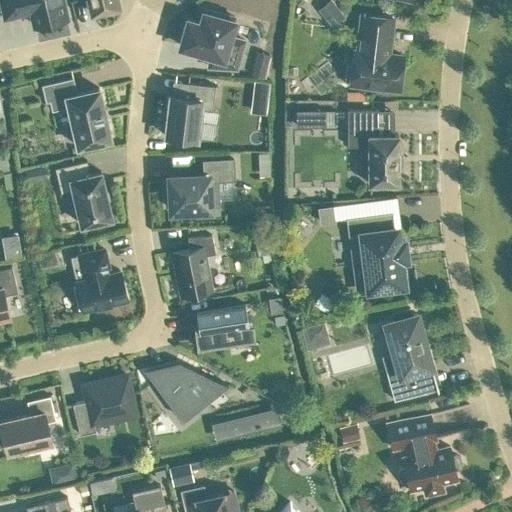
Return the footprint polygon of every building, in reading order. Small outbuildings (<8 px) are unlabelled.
[(1,0),(5,15),(21,11),(20,8),(30,6),(34,24),(65,17),(61,0),(1,0)] [(88,0),(91,11),(101,8),(102,12),(116,9),(115,5),(119,4),(117,0),(88,0)] [(208,65),(236,67),(243,39),(229,35),(234,19),(233,19),(234,16),(200,6),(196,20),(187,18),(179,44),(209,53),(208,65)] [(339,9),(326,20),(332,26),(344,15),(339,9)] [(349,81),(399,87),(402,54),(387,52),(391,15),(362,11),(357,49),(353,49),(351,64),(346,63),(345,79),(349,79),(349,81)] [(263,77),(266,68),(253,64),(250,73),(263,77)] [(68,105),(77,145),(110,137),(105,117),(106,117),(103,107),(98,86),(76,92),(72,76),(41,83),(45,100),(49,99),(51,109),(68,105)] [(169,138),(184,139),(185,135),(196,137),(200,108),(212,109),(214,84),(187,81),(185,95),(169,93),(165,133),(169,134),(169,138)] [(378,133),(377,107),(347,108),(347,144),(368,144),(368,182),(377,182),(377,185),(394,185),(394,181),(398,181),(398,164),(398,150),(397,133),(378,133)] [(310,109),(295,109),(296,125),(310,125),(310,109)] [(269,166),(268,151),(257,152),(258,166),(269,166)] [(170,187),(165,187),(166,203),(170,203),(171,208),(195,207),(195,215),(194,215),(194,216),(220,215),(220,213),(219,213),(217,179),(234,178),(233,157),(203,159),(203,172),(169,174),(170,187)] [(99,170),(99,171),(83,174),(80,161),(55,167),(60,191),(73,188),(81,223),(93,220),(94,224),(108,221),(107,217),(109,216),(109,217),(111,216),(111,215),(110,215),(107,199),(105,189),(104,189),(100,172),(101,172),(100,170),(99,170)] [(40,177),(38,167),(26,169),(28,179),(40,177)] [(334,218),(332,204),(318,206),(320,220),(334,218)] [(365,264),(356,265),(359,288),(403,283),(400,257),(405,257),(403,239),(398,239),(396,226),(393,226),(391,210),(345,216),(347,234),(360,232),(365,264)] [(253,225),(255,237),(263,236),(261,224),(253,225)] [(8,252),(22,250),(20,229),(5,231),(8,252)] [(205,254),(215,251),(211,233),(187,235),(189,247),(171,251),(180,294),(211,287),(205,254)] [(76,280),(82,307),(95,305),(99,307),(107,305),(109,301),(126,297),(120,269),(109,272),(104,247),(78,253),(84,278),(76,280)] [(41,252),(44,264),(51,262),(55,256),(53,249),(41,252)] [(0,315),(8,313),(4,293),(17,290),(11,265),(0,267),(0,315)] [(326,311),(334,297),(321,289),(313,303),(326,311)] [(268,296),(270,311),(282,310),(280,294),(268,296)] [(193,324),(196,346),(254,337),(251,315),(247,315),(245,304),(249,304),(249,302),(169,315),(169,316),(196,312),(197,323),(193,324)] [(386,370),(393,398),(425,389),(419,368),(431,365),(416,312),(411,313),(409,306),(392,311),(394,318),(384,321),(398,367),(386,370)] [(306,325),(309,337),(325,332),(322,321),(306,325)] [(143,368),(182,419),(228,383),(178,360),(143,368)] [(135,412),(126,373),(83,383),(87,398),(72,402),(79,433),(95,429),(93,421),(135,412)] [(0,426),(0,432),(2,443),(5,442),(7,449),(21,446),(22,449),(37,445),(37,442),(51,439),(47,420),(55,418),(50,394),(26,399),(29,412),(0,419),(2,426),(0,426)] [(271,406),(223,418),(227,434),(275,422),(271,406)] [(431,437),(435,436),(430,411),(386,421),(392,446),(405,443),(407,453),(401,455),(403,464),(399,465),(397,469),(398,477),(403,479),(407,479),(409,488),(423,485),(425,493),(443,488),(441,481),(457,477),(454,467),(459,466),(461,463),(459,455),(456,452),(451,453),(449,444),(433,447),(431,437)] [(340,427),(343,438),(358,435),(355,423),(340,427)] [(77,478),(73,460),(48,467),(52,484),(77,478)] [(189,462),(169,466),(173,482),(192,477),(189,462)] [(112,474),(88,480),(91,492),(115,487),(112,474)] [(165,511),(159,483),(131,490),(136,510),(126,511),(165,511)] [(180,489),(185,511),(237,511),(232,489),(206,495),(203,484),(180,489)] [(70,511),(67,495),(31,503),(33,511),(70,511)] [(300,511),(289,500),(279,511),(300,511)] [(382,505),(373,500),(367,501),(364,507),(365,511),(383,511),(384,511),(382,505)]
